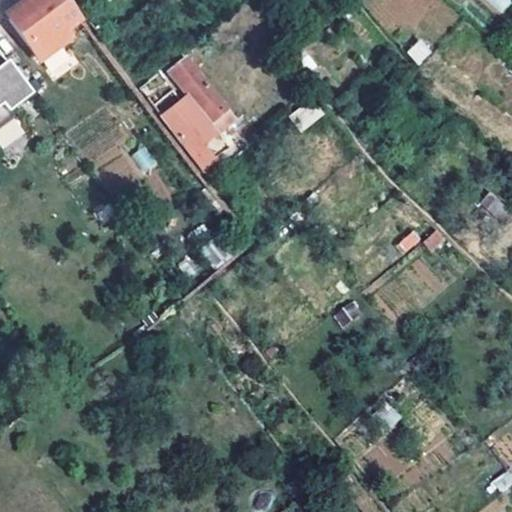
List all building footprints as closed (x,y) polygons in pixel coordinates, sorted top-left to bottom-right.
[(78,24),(59,0),(19,0),(0,14),(0,15),(37,65),(71,39),(66,32),(78,24)] [(485,0),(501,14),(511,1),(510,0),(485,0)] [(420,38),(406,51),(417,64),(432,51),(420,38)] [(42,64),(54,80),(77,62),(65,47),(42,64)] [(29,95),(0,56),(0,107),(4,113),(29,95)] [(234,120),(186,59),(167,74),(208,127),(200,133),(181,149),(205,180),(219,169),(201,146),(234,120)] [(181,109),(162,123),(181,149),(200,133),(181,109)] [(13,116),(0,125),(0,146),(3,151),(26,133),(13,116)] [(145,145),(132,153),(144,172),(157,164),(145,145)] [(124,155),(98,169),(110,192),(136,178),(124,155)] [(390,429),(401,416),(385,403),(375,415),(390,429)] [(501,493),(511,484),(511,475),(507,470),(492,482),(501,493)]
